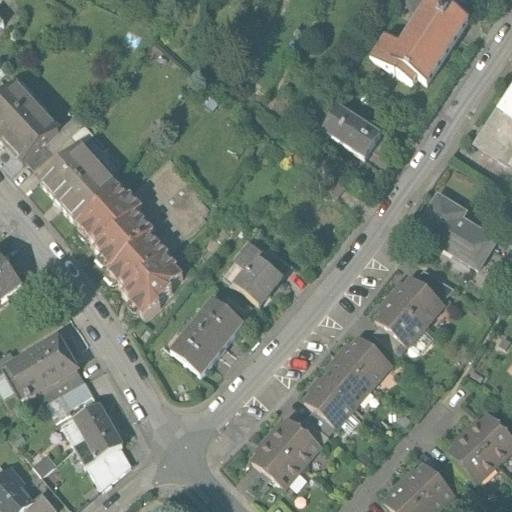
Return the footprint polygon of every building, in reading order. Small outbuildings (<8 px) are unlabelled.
[(10,6),(0,14),(0,30),(17,15),(10,6)] [(387,53),(372,76),(415,104),(419,97),(428,103),(470,38),(433,15),(402,63),(387,53)] [(0,125),(0,158),(26,187),(29,185),(47,169),(62,155),(19,108),(4,121),(0,125)] [(511,112),(501,129),(511,136),(511,184),(511,186),(511,112)] [(474,162),(511,186),(511,184),(511,136),(501,129),(497,126),(474,162)] [(382,154),(340,127),(325,151),(366,178),(382,154)] [(45,202),(83,169),(74,160),(55,177),(37,194),(45,202)] [(45,202),(42,205),(79,247),(121,210),(83,168),(83,169),(45,202)] [(29,185),(37,194),(55,177),(47,169),(29,185)] [(161,190),(171,181),(161,170),(151,179),(161,190)] [(161,190),(130,218),(131,220),(133,218),(145,231),(140,235),(157,254),(154,257),(170,275),(208,241),(205,238),(213,231),(198,216),(202,212),(173,179),(171,181),(161,190)] [(319,198),(340,217),(348,206),(328,188),(319,198)] [(122,209),(121,210),(79,247),(91,259),(99,269),(96,271),(113,290),(110,293),(127,312),(124,315),(148,341),(163,327),(161,325),(175,312),(173,310),(186,299),(178,290),(179,288),(170,277),(171,276),(170,275),(154,257),(157,254),(140,235),(145,231),(133,218),(131,220),(130,218),(122,209)] [(465,231),(439,216),(418,250),(479,288),(496,260),(461,238),(465,231)] [(249,294),(238,308),(262,327),(284,299),(284,298),(262,280),(264,277),(253,268),(238,286),(249,294)] [(262,280),(284,298),(284,299),(285,300),(295,288),(271,269),(264,277),(262,280)] [(0,328),(25,310),(0,276),(0,328)] [(426,290),(417,301),(444,323),(456,309),(426,290)] [(392,317),(428,347),(446,325),(444,323),(417,301),(413,298),(403,310),(400,307),(392,317)] [(387,329),(377,341),(382,345),(403,363),(409,368),(428,347),(392,317),(384,326),(387,329)] [(216,322),(173,375),(203,399),(246,346),(216,322)] [(403,363),(382,345),(374,354),(393,370),(395,373),(403,363)] [(393,370),(374,354),(366,364),(385,379),(393,370)] [(339,378),(375,408),(393,387),(385,379),(366,364),(361,359),(351,371),(347,368),(339,378)] [(12,390),(14,393),(32,425),(40,420),(39,419),(50,412),(80,395),(81,394),(62,361),(19,386),(12,390)] [(12,390),(19,386),(13,376),(0,385),(0,401),(14,393),(12,390)] [(357,429),(375,408),(339,378),(331,387),(335,390),(325,402),(357,429)] [(474,390),(472,394),(482,401),(485,396),(474,390)] [(86,405),(80,395),(50,412),(52,416),(42,421),(46,428),(48,427),(63,418),(86,405)] [(357,429),(325,402),(321,399),(314,408),(317,411),(306,423),(339,451),(357,429)] [(87,404),(86,405),(63,418),(71,433),(96,418),(87,404)] [(63,418),(48,427),(57,441),(71,433),(63,418)] [(113,448),(102,429),(65,450),(77,469),(78,467),(113,448)] [(467,452),(499,486),(511,474),(511,459),(491,436),(479,447),(476,443),(467,452)] [(301,450),(291,441),(281,453),(277,451),(269,460),(305,490),(323,469),(301,450)] [(309,441),(301,450),(323,469),(331,460),(309,441)] [(78,467),(77,469),(89,490),(101,483),(123,471),(125,469),(113,448),(78,467)] [(461,464),(449,475),(455,480),(474,501),(479,506),(499,486),(467,452),(458,461),(461,464)] [(286,511),(305,490),(269,460),(261,469),(265,472),(254,484),(264,492),(273,500),(286,511)] [(123,471),(101,483),(107,494),(129,482),(123,471)] [(46,502),(59,490),(49,477),(36,488),(46,502)] [(474,501),(455,480),(446,488),(465,509),(474,501)] [(403,502),(412,511),(452,511),(437,496),(427,486),(416,497),(413,493),(403,502)] [(461,511),(465,509),(446,488),(437,496),(452,511),(461,511)] [(59,490),(46,502),(53,509),(66,498),(59,490)] [(23,511),(28,509),(14,492),(0,503),(0,511),(23,511)] [(263,511),(273,500),(264,492),(248,511),(263,511)] [(412,511),(403,502),(394,510),(395,511),(412,511)]
